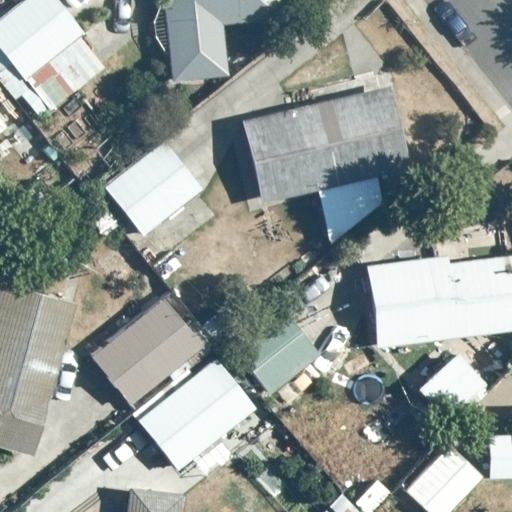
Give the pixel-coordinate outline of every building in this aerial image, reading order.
[(0,85),(8,96),(15,90),(35,115),(100,64),(50,0),(9,0),(0,7),(0,85)] [(300,0),(164,0),(166,18),(301,3),(300,0)] [(233,61),(255,142),(399,104),(378,23),(233,61)] [(194,187),(155,138),(96,184),(134,233),(194,187)] [(511,196),(372,215),(382,286),(511,268),(511,196)] [(0,232),(0,388),(31,395),(65,241),(1,227),(0,232)] [(195,342),(152,290),(79,349),(122,401),(195,342)] [(309,351),(284,322),(238,361),(263,391),(309,351)] [(511,328),(486,329),(488,424),(511,423),(511,328)] [(475,381),(445,348),(406,383),(436,416),(475,381)] [(180,511),(189,430),(85,420),(76,511),(180,511)] [(437,511),(474,476),(441,443),(397,487),(421,511),(437,511)] [(337,489),(330,496),(315,511),(367,511),(387,491),(368,474),(346,497),(337,489)]
